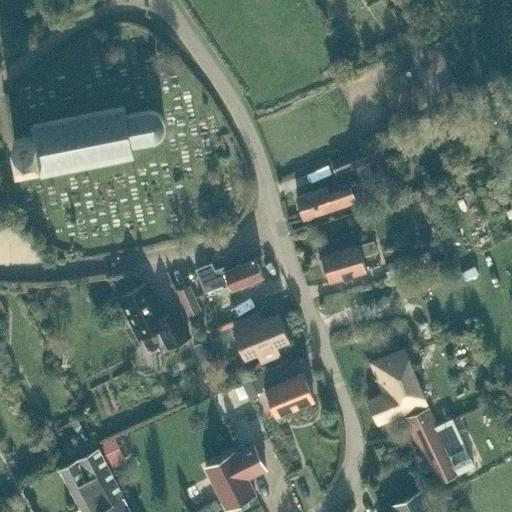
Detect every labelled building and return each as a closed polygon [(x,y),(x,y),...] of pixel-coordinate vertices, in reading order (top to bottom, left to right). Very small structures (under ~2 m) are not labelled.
[(150,109),(126,114),(125,106),(32,124),(35,136),(13,140),(18,164),(40,160),(42,171),(134,152),(132,144),(156,140),(158,138),(160,137),(162,135),(163,132),(164,130),(165,127),(165,125),(164,122),(164,120),(163,117),(161,115),(159,113),(157,112),(155,111),(152,110),(150,109)] [(331,161),(335,172),(337,175),(369,161),(363,148),(331,161)] [(458,203),(472,197),(465,182),(451,189),(458,203)] [(304,219),(361,199),(356,186),(330,195),(327,186),(297,197),(304,219)] [(362,255),(377,251),(374,240),(322,256),(330,281),(366,270),(362,255)] [(388,277),(411,269),(427,264),(423,252),(408,257),(385,265),(388,277)] [(205,291),(229,282),(232,290),(263,277),(255,258),(226,271),(224,266),(215,270),(212,262),(196,269),(205,291)] [(147,282),(120,296),(140,336),(159,327),(168,346),(190,336),(177,309),(164,315),(147,282)] [(189,313),(200,308),(189,285),(178,291),(189,313)] [(235,330),(233,330),(246,360),(247,359),(246,358),(258,353),(262,363),(263,362),(263,361),(278,355),(278,356),(279,355),(276,346),(288,341),(288,342),(289,342),(277,312),(276,313),(277,314),(262,320),(258,311),(257,311),(258,312),(236,321),(236,320),(235,320),(238,330),(235,331),(235,330)] [(193,345),(203,366),(210,363),(200,342),(193,345)] [(437,425),(430,408),(429,406),(425,408),(423,403),(427,402),(404,348),(371,362),(384,394),(369,400),(377,422),(406,410),(408,414),(405,416),(436,483),(474,466),(452,419),(437,425)] [(280,365),(243,380),(251,401),(260,398),(258,394),(266,391),(277,416),(284,413),(285,415),(296,411),(295,409),(314,401),(302,373),(287,380),(280,365)] [(73,459),(99,446),(92,433),(87,435),(78,418),(72,421),(81,438),(66,445),(73,459)] [(115,439),(102,445),(106,452),(118,447),(115,439)] [(237,450),(205,466),(227,509),(236,504),(238,510),(253,503),(250,497),(259,493),(251,476),(270,467),(258,443),(239,453),(237,450)] [(131,511),(98,448),(60,468),(82,509),(76,511),(131,511)] [(396,511),(430,511),(420,491),(393,505),(396,511)]
